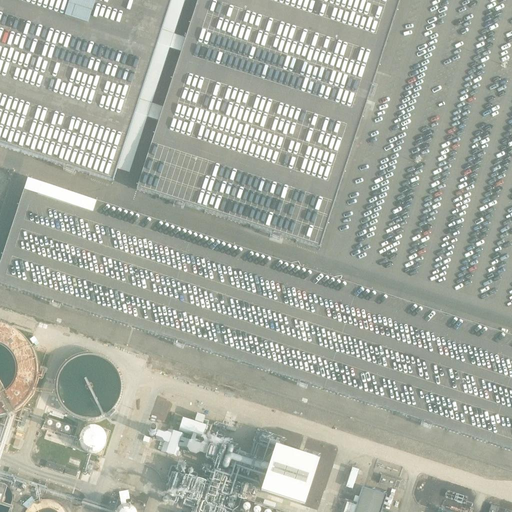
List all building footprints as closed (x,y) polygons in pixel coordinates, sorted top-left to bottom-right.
[(172,0),(0,0),(0,150),(112,187),(172,0)] [(317,247),(398,0),(195,0),(135,190),(317,247)] [(511,335),(25,176),(0,254),(0,283),(511,449),(511,335)] [(0,411),(6,407),(6,401),(11,400),(18,399),(16,395),(13,393),(15,386),(20,385),(18,382),(22,376),(25,374),(21,369),(21,364),(28,366),(27,348),(25,342),(14,327),(0,323),(0,411)] [(91,419),(113,412),(121,390),(121,388),(111,358),(93,352),(90,352),(64,361),(57,382),(57,383),(67,415),(82,420),(91,419)] [(109,430),(86,424),(79,449),(102,455),(109,430)] [(0,428),(0,443),(7,446),(11,432),(0,428)] [(304,507),(318,462),(275,448),(260,494),(304,507)] [(61,474),(63,469),(46,463),(44,469),(61,474)] [(354,488),(358,469),(352,468),(348,487),(354,488)] [(63,474),(75,478),(77,472),(65,469),(63,474)] [(379,484),(398,490),(400,482),(381,476),(379,484)] [(379,511),(385,496),(361,488),(355,506),(346,503),(343,511),(379,511)]
